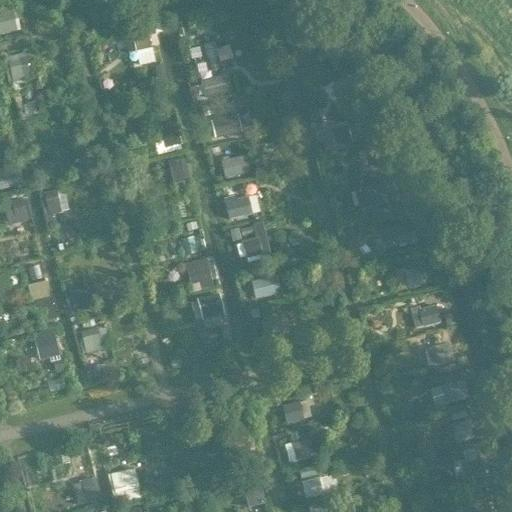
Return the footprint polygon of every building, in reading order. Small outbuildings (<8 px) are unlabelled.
[(0,35),(16,32),(12,11),(0,13),(0,35)] [(151,49),(145,25),(128,29),(134,53),(151,49)] [(31,81),(25,53),(4,58),(10,85),(31,81)] [(231,93),(226,75),(200,82),(204,99),(231,93)] [(240,133),(236,115),(210,122),(214,139),(240,133)] [(181,150),(175,124),(151,129),(157,156),(181,150)] [(352,143),(348,128),(332,132),(336,147),(352,143)] [(241,176),(237,158),(220,163),(223,180),(241,176)] [(189,179),(184,159),(179,161),(178,159),(167,162),(173,186),(185,182),(184,180),(189,179)] [(52,180),(47,162),(30,167),(35,184),(52,180)] [(0,190),(22,185),(18,164),(0,168),(0,190)] [(386,200),(383,184),(367,188),(371,204),(386,200)] [(61,213),(55,191),(41,194),(47,216),(61,213)] [(31,219),(26,200),(22,201),(22,199),(10,202),(16,225),(28,222),(27,220),(31,219)] [(252,215),(248,199),(230,203),(234,219),(252,215)] [(270,260),(263,224),(251,226),(254,240),(240,243),(244,260),(259,256),(261,262),(270,260)] [(407,242),(403,227),(388,231),(392,246),(407,242)] [(211,281),(206,259),(184,265),(190,287),(211,281)] [(424,283),(420,267),(404,271),(408,287),(424,283)] [(272,296),(267,279),(249,283),(254,300),(272,296)] [(82,313),(77,290),(67,293),(72,315),(82,313)] [(220,318),(214,295),(203,298),(209,321),(220,318)] [(58,319),(52,296),(32,301),(37,324),(58,319)] [(440,322),(436,307),(420,311),(423,326),(440,322)] [(282,337),(278,320),(261,323),(264,340),(282,337)] [(102,351),(97,329),(80,333),(85,355),(102,351)] [(62,356),(56,334),(44,337),(50,360),(62,356)] [(454,361),(450,344),(432,348),(437,365),(454,361)] [(462,400),(458,383),(442,387),(446,403),(462,400)] [(301,421),(297,406),(281,410),(285,425),(301,421)] [(472,438),(468,422),(452,426),(456,442),(472,438)] [(256,460),(251,440),(230,445),(234,465),(256,460)] [(310,458),(306,443),(290,447),(294,462),(310,458)] [(482,477),(478,462),(462,466),(466,481),(482,477)] [(127,492),(122,473),(112,475),(112,476),(109,477),(113,495),(117,494),(117,495),(127,492)] [(100,501),(95,479),(80,483),(85,504),(100,501)] [(264,501),(259,479),(243,483),(248,504),(264,501)] [(319,497),(316,481),(300,485),(304,501),(319,497)] [(490,511),(488,500),(471,504),(472,511),(490,511)]
